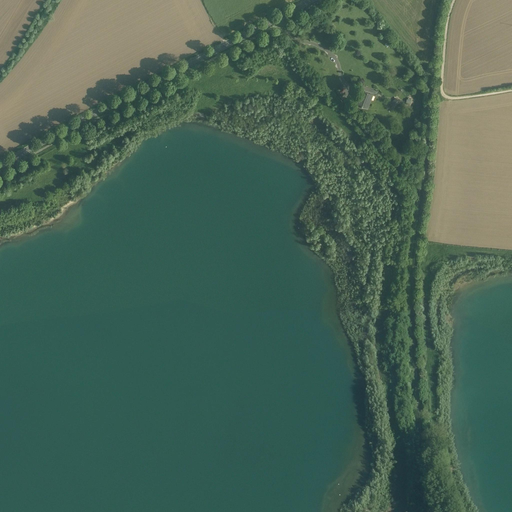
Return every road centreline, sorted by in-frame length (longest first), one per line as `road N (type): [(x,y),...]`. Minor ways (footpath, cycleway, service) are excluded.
road 1 (track): [(433,511),(413,261),(441,0)]
road 2 (secondary): [(309,0),(0,163)]
